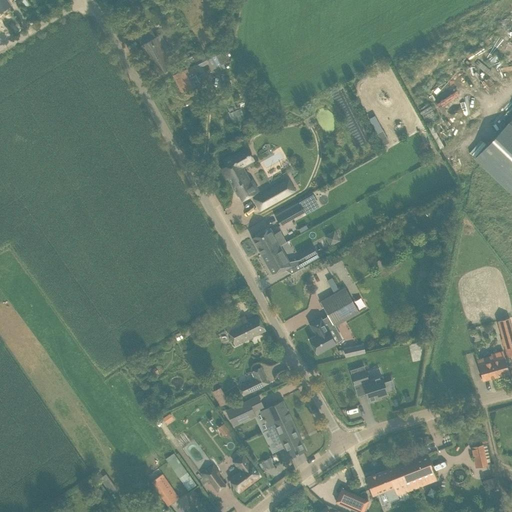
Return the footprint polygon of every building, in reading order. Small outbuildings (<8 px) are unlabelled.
[(0,0),(0,13),(3,18),(9,14),(6,10),(11,7),(6,0),(0,0)] [(141,45),(158,75),(171,68),(165,58),(171,54),(160,34),(155,37),(150,29),(136,37),(141,45)] [(202,50),(191,56),(194,62),(205,56),(202,50)] [(182,79),(176,82),(180,89),(186,86),(187,89),(196,84),(199,83),(196,75),(203,71),(201,67),(208,63),(211,70),(219,66),(221,70),(225,68),(223,64),(224,63),(229,61),(224,51),(212,57),(211,55),(205,57),(205,56),(194,62),(195,65),(188,68),(179,73),(182,79)] [(511,119),(474,159),(511,194),(511,119)] [(376,134),(379,140),(385,137),(382,131),(376,134)] [(232,155),(223,160),(226,166),(220,169),(226,179),(227,178),(238,196),(243,193),(246,198),(258,191),(252,180),(250,181),(241,165),(245,162),(240,154),(233,157),(232,155)] [(271,203),(294,191),(288,179),(265,192),(271,203)] [(280,226),(304,212),(299,202),(274,216),(280,226)] [(279,246),(269,228),(251,238),(261,256),(279,246)] [(333,230),(323,235),(329,245),(339,240),(333,230)] [(291,266),(279,246),(261,256),(271,274),(281,269),(282,271),(291,266)] [(302,266),(318,257),(312,246),(297,255),(300,259),(299,260),(302,266)] [(378,260),(371,265),(374,270),(381,266),(378,260)] [(345,288),(320,302),(332,324),(333,326),(359,312),(345,288)] [(225,325),(234,345),(256,335),(265,330),(258,315),(247,320),(245,316),(225,325)] [(315,336),(308,340),(316,354),(335,344),(328,330),(331,328),(325,317),(322,319),(321,317),(308,324),(315,336)] [(180,333),(174,335),(177,341),(182,338),(180,333)] [(344,349),(345,357),(364,352),(362,345),(344,349)] [(509,373),(502,350),(490,353),(491,356),(477,360),(482,381),(509,373)] [(253,375),(262,371),(260,367),(251,371),(253,375)] [(387,394),(382,376),(368,381),(365,371),(351,375),(354,386),(362,383),(368,402),(380,399),(380,397),(387,394)] [(242,396),(259,388),(255,378),(247,382),(249,386),(240,390),(242,396)] [(223,397),(217,400),(220,406),(226,403),(223,397)] [(254,416),(247,400),(226,411),(233,426),(254,416)] [(186,405),(191,416),(200,412),(195,401),(186,405)] [(304,450),(282,401),(260,411),(263,419),(264,422),(265,422),(268,429),(267,429),(268,430),(268,429),(277,448),(282,445),(288,457),(304,450)] [(166,423),(170,420),(167,415),(162,418),(166,423)] [(471,447),(475,467),(486,464),(482,445),(471,447)] [(229,478),(233,484),(239,492),(260,476),(250,462),(243,454),(234,461),(240,470),(229,478)] [(426,454),(397,465),(405,486),(405,487),(406,490),(436,479),(426,454)] [(200,473),(208,483),(210,482),(217,492),(226,485),(219,476),(220,474),(213,464),(200,473)] [(405,486),(397,465),(365,478),(371,494),(385,489),(389,500),(397,497),(396,494),(397,494),(395,490),(405,487),(405,486)] [(99,479),(110,494),(117,489),(106,474),(99,479)] [(152,482),(168,506),(178,499),(161,474),(152,482)] [(501,503),(497,487),(489,489),(492,505),(501,503)] [(341,489),(335,502),(358,511),(362,511),(368,500),(341,489)]
